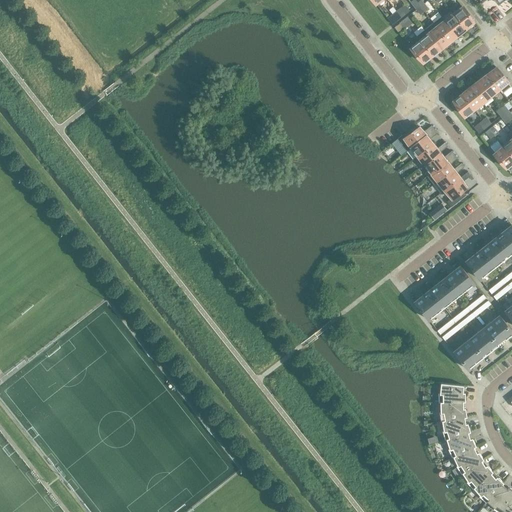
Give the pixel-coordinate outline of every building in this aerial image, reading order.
[(428,7),(423,1),(419,4),(424,10),(428,7)] [(420,13),(424,10),(419,4),(415,7),(420,13)] [(453,12),(466,28),(474,21),(462,6),(453,12)] [(396,10),(401,16),(405,13),(400,7),(396,10)] [(401,16),(396,10),(392,13),(397,19),(401,16)] [(453,12),(445,19),(457,35),(466,28),(453,12)] [(457,35),(445,19),(442,15),(433,22),(436,26),(449,42),(457,35)] [(407,16),(403,19),(408,25),(412,22),(407,16)] [(404,28),(408,25),(403,19),(399,22),(404,28)] [(449,42),(436,26),(433,22),(425,29),(428,33),(440,48),(449,42)] [(440,48),(428,33),(425,29),(416,35),(432,55),(440,48)] [(423,62),(432,55),(416,35),(407,42),(423,62)] [(511,85),(508,81),(496,66),(487,73),(499,88),(502,92),(511,85)] [(478,79),(491,95),(499,88),(487,73),(478,79)] [(470,86),(482,102),(491,95),(478,79),(470,86)] [(462,93),(474,108),(482,102),(470,86),(462,93)] [(465,115),(474,108),(462,93),(453,100),(465,115)] [(504,104),(500,107),(505,113),(509,110),(504,104)] [(496,110),(500,115),(501,116),(505,113),(500,107),(496,110)] [(510,119),(505,113),(501,116),(506,122),(510,119)] [(482,119),(487,125),(491,122),(486,116),(482,119)] [(483,129),(487,125),(482,119),(478,122),(483,129)] [(407,150),(411,147),(434,128),(431,124),(424,130),(420,125),(400,141),(407,150)] [(489,128),(494,134),(498,131),(493,125),(489,128)] [(418,155),(433,143),(430,138),(437,132),(434,128),(411,147),(418,155)] [(489,128),(485,131),(490,137),(494,134),(489,128)] [(511,139),(511,138),(503,145),(511,156),(511,139)] [(424,164),(440,151),(448,145),(445,141),(437,147),(433,143),(418,155),(424,164)] [(506,167),(511,162),(511,156),(503,145),(494,152),(506,167)] [(431,172),(455,153),(452,150),(444,156),(440,151),(424,164),(431,172)] [(438,180),(453,168),(450,163),(458,157),(455,153),(431,172),(427,175),(434,184),(438,180)] [(461,162),(453,168),(438,180),(444,189),(460,177),(456,172),(464,166),(461,162)] [(463,180),(471,174),(468,170),(460,177),(444,189),(451,197),(451,198),(462,189),(467,185),(463,180)] [(447,200),(451,206),(466,194),(462,189),(451,198),(451,197),(447,200)] [(510,254),(511,252),(511,224),(496,236),(510,254)] [(510,254),(496,236),(481,248),(495,266),(510,254)] [(495,266),(481,248),(466,260),(480,278),(495,266)] [(474,282),(460,264),(445,277),(459,294),(474,282)] [(459,294),(445,277),(430,289),(444,307),(459,294)] [(444,307),(430,289),(414,301),(429,319),(444,307)] [(511,333),(511,329),(500,314),(484,326),(498,344),(511,333)] [(498,344),(484,326),(469,338),(483,356),(498,344)] [(483,356),(469,338),(454,350),(468,368),(483,356)] [(440,401),(463,401),(465,401),(465,391),(463,391),(464,384),(441,382),(440,392),(438,392),(439,401),(440,401)] [(442,420),(465,416),(467,416),(465,407),(463,407),(463,401),(440,401),(440,411),(439,411),(441,420),(442,420)] [(465,416),(442,420),(444,429),(442,430),(445,439),(446,438),(468,432),(471,431),(468,422),(466,423),(465,416)] [(468,432),(446,438),(449,447),(448,448),(452,456),(453,456),(474,446),(476,445),(472,437),(470,438),(468,432)] [(474,446),(453,456),(457,465),(456,465),(461,473),(462,472),(482,460),(484,459),(479,451),(477,452),(474,446)] [(474,487),(491,472),(493,471),(487,464),(485,465),(482,460),(462,472),(468,480),(467,481),(473,488),(474,487)] [(486,502),(487,501),(502,483),(504,482),(497,476),(495,477),(491,472),(474,487),(480,495),(479,495),(486,502)] [(502,511),(511,496),(511,488),(508,486),(507,488),(502,483),(487,501),(494,507),(494,508),(499,511),(502,511)] [(511,511),(511,496),(502,511),(511,511)]
